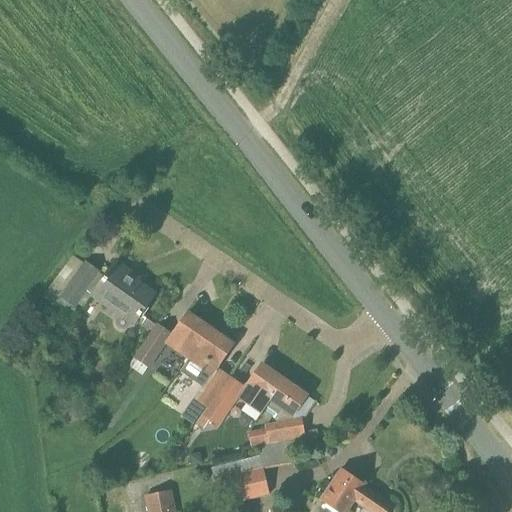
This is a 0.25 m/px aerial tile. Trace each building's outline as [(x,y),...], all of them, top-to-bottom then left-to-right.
[(85,262),(66,289),(60,297),(61,298),(57,305),(67,312),(72,306),(73,307),(85,289),(92,293),(91,295),(118,314),(120,311),(134,321),(132,324),(134,325),(139,317),(141,319),(144,315),(142,313),(146,308),(145,307),(153,294),(127,275),(129,272),(114,262),(104,277),(97,272),(98,271),(85,262)] [(171,337),(170,335),(156,326),(134,358),(147,367),(165,342),(188,359),(191,355),(196,348),(209,328),(188,313),(171,337)] [(155,326),(145,319),(142,323),(152,330),(155,326)] [(216,367),(232,344),(209,328),(196,348),(191,355),(188,359),(210,375),(194,399),(204,406),(227,374),(216,367)] [(261,365),(239,398),(261,414),(266,407),(284,380),(261,365)] [(219,416),(227,405),(241,384),(229,376),(207,408),(219,416)] [(266,407),(278,415),(274,420),(278,422),(277,423),(264,425),(265,430),(248,433),(250,446),(304,437),(301,419),(294,420),(293,414),(306,395),(284,380),(266,407)] [(269,493),(259,457),(228,465),(231,477),(235,476),(241,501),(269,493)] [(337,511),(345,511),(353,500),(370,511),(388,511),(392,507),(363,486),(361,484),(362,482),(352,476),(351,477),(342,471),(331,487),(329,486),(310,511),(328,511),(332,508),(337,511)] [(175,511),(172,490),(144,496),(146,511),(175,511)]
